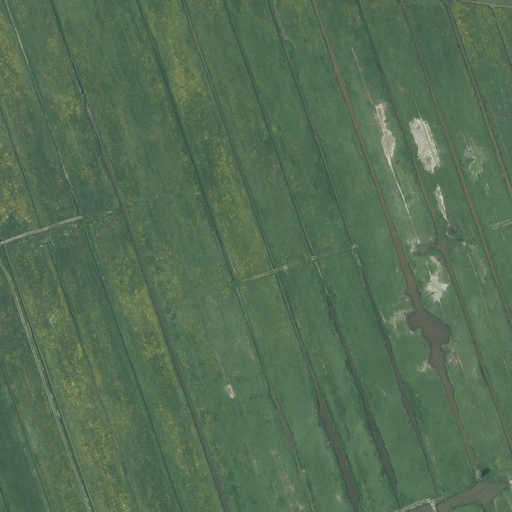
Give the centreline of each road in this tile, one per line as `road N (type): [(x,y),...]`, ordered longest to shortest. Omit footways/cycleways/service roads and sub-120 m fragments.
road 1 (track): [(0,259),(90,511)]
road 2 (track): [(85,184),(90,213),(0,243)]
